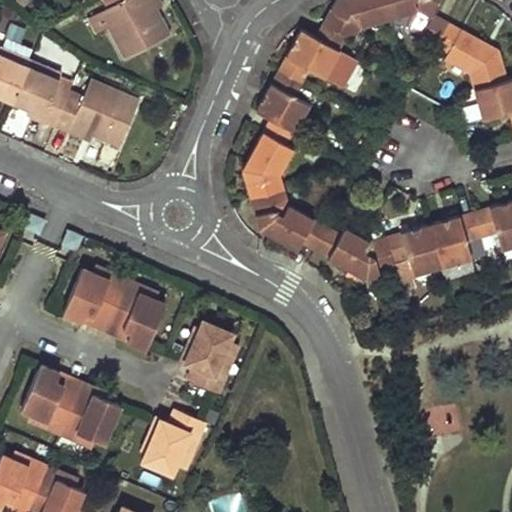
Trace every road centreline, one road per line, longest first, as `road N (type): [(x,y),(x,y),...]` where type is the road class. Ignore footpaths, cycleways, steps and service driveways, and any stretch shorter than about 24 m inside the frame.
road 1 (residential): [(248,270),(286,292),(330,351),(375,511)]
road 2 (residential): [(511,155),(454,171),(402,140)]
